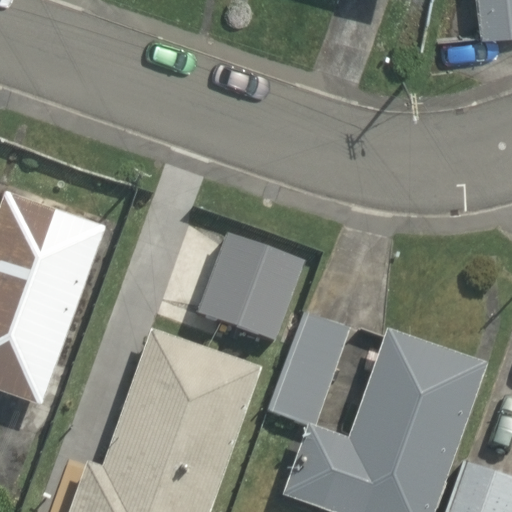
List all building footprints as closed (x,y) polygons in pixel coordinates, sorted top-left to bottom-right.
[(511,0),(469,0),(472,45),(511,41),(511,0)] [(104,232),(15,198),(0,238),(0,418),(28,429),(104,232)] [(309,260),(227,237),(199,331),(282,355),(309,260)] [(335,324),(308,315),(271,425),(298,434),(335,324)] [(220,511),(270,382),(133,330),(63,511),(220,511)] [(366,442),(314,428),(291,511),(429,511),(467,374),(390,353),(366,442)] [(511,511),(511,472),(466,456),(446,511),(511,511)]
